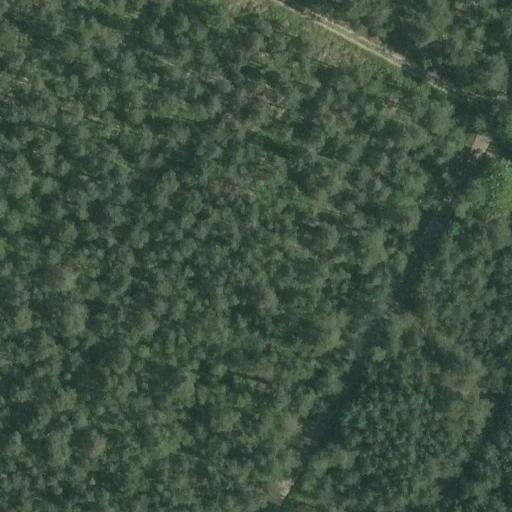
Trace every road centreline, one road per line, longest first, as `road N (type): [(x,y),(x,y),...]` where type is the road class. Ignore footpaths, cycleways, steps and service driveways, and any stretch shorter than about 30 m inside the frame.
road 1 (track): [(511,93),(267,511)]
road 2 (track): [(511,123),(285,0)]
